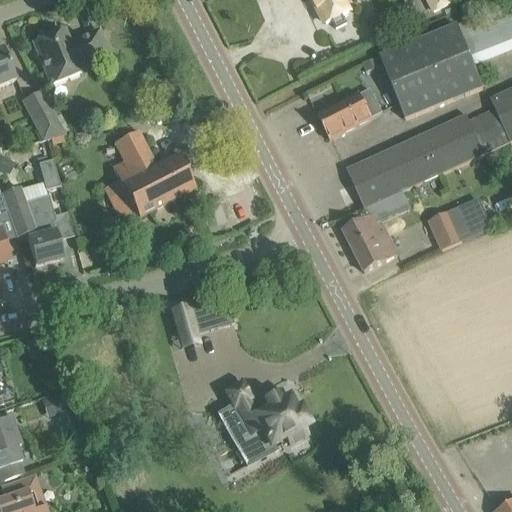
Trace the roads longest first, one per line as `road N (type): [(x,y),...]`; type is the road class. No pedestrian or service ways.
road 1 (residential): [(0,325),(306,238)]
road 2 (secondary): [(459,511),(306,238)]
road 3 (secondary): [(306,238),(184,0)]
